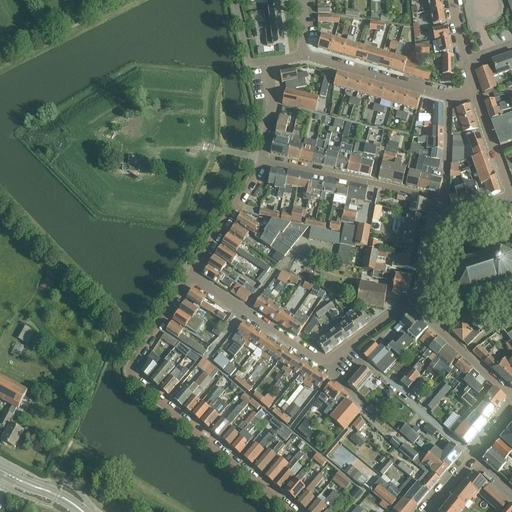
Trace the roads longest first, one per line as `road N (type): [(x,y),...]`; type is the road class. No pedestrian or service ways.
road 1 (residential): [(291,511),(132,378),(132,364),(191,277)]
road 2 (residential): [(412,301),(327,364),(191,277)]
road 3 (residential): [(441,201),(264,160)]
road 4 (residential): [(448,98),(304,56)]
road 5 (residential): [(264,160),(271,117),(264,62),(304,56)]
road 6 (residential): [(191,277),(264,160)]
road 7 (residential): [(511,395),(412,301)]
